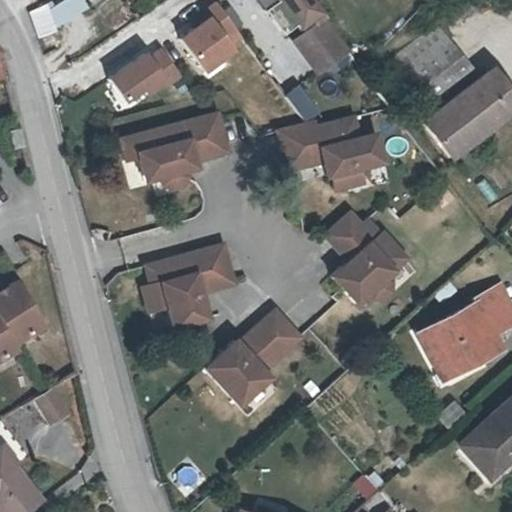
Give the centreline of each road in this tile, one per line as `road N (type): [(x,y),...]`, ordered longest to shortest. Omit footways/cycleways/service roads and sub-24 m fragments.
road 1 (tertiary): [(58,207),(117,449),(145,511)]
road 2 (tertiary): [(0,10),(28,57),(58,207)]
